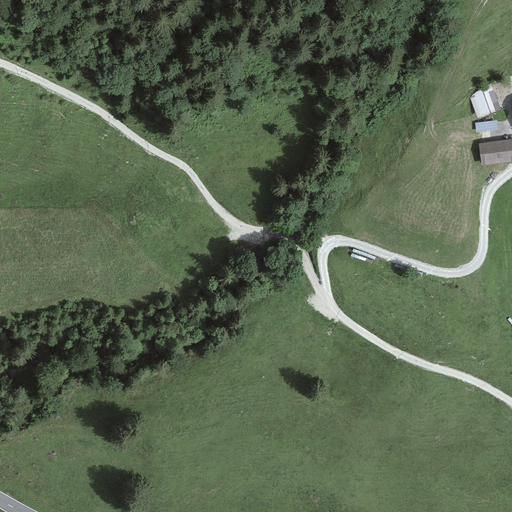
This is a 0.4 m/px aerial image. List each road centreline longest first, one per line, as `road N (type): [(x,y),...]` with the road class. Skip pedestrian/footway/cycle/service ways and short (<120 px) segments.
road 1 (track): [(511,403),(363,332),(329,306),(294,240),(215,209),(186,169),(100,113),(0,63)]
road 2 (track): [(329,306),(328,250),(467,277),(481,263),(485,205),(511,177)]
